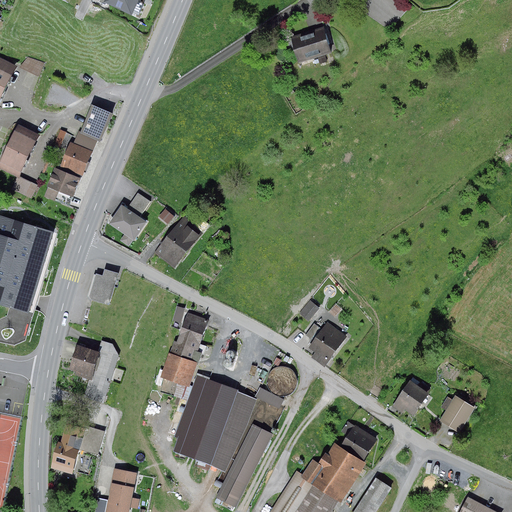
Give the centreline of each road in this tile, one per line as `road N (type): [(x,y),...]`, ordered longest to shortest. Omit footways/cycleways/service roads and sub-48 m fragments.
road 1 (unclassified): [(82,241),(302,355),(431,447)]
road 2 (primary): [(142,94),(82,241)]
road 3 (residential): [(0,126),(10,114),(60,118),(106,92),(142,94)]
road 4 (primary): [(48,372),(39,511)]
road 5 (primary): [(82,241),(48,372)]
